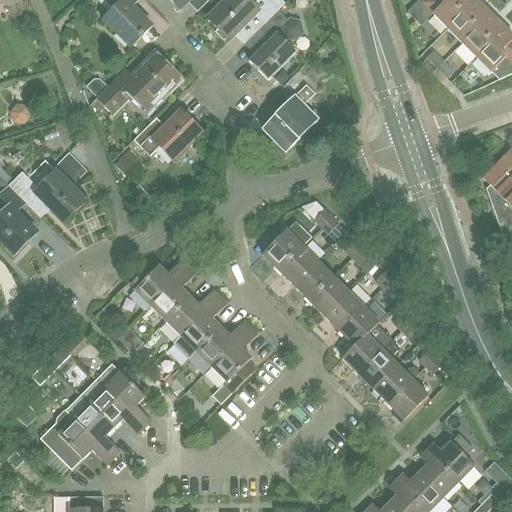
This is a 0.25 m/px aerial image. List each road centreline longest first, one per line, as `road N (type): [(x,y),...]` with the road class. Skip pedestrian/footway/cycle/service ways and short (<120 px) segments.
road 1 (tertiary): [(409,139),(475,325),(511,386)]
road 2 (residential): [(0,325),(79,267),(221,209)]
road 3 (residential): [(305,373),(307,357),(233,278),(221,209)]
road 4 (residential): [(217,461),(289,456),(339,407),(305,373)]
road 5 (residential): [(241,202),(225,90),(180,39)]
road 6 (residential): [(241,202),(409,139)]
road 7 (tertiary): [(366,0),(409,139)]
road 8 (residential): [(217,461),(305,373)]
